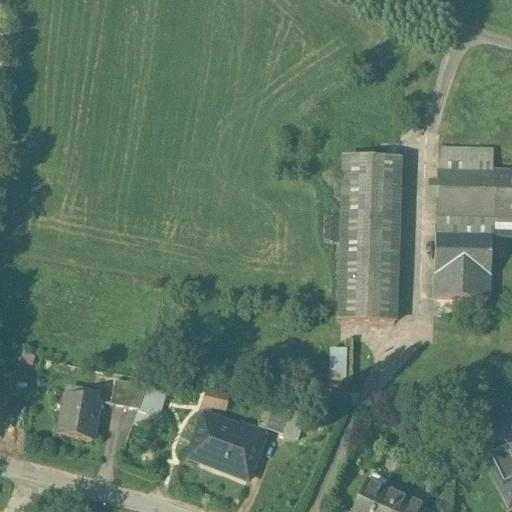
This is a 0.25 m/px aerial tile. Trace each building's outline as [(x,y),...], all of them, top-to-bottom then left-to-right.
[(437,172),(486,174),(487,154),(438,153),(437,172)] [(399,164),(343,165),(344,326),(401,325),(399,164)] [(436,217),(492,220),(511,220),(511,174),(486,174),(437,172),(436,217)] [(435,238),(491,239),(492,220),(436,217),(435,238)] [(434,277),(490,279),(491,239),(435,238),(434,277)] [(490,279),(434,277),(434,300),(489,302),(490,279)] [(350,381),(350,349),(331,349),(330,381),(350,381)] [(129,386),(114,384),(109,408),(125,411),(129,386)] [(145,389),(129,386),(125,411),(138,413),(145,389)] [(163,393),(145,389),(138,413),(154,417),(154,418),(156,418),(158,408),(162,394),(163,394),(163,393)] [(98,405),(64,399),(57,438),(91,444),(98,405)] [(292,413),(274,406),(265,432),(282,438),(292,413)] [(263,441),(203,418),(196,438),(203,441),(197,456),(226,467),(223,475),(247,484),(256,458),(254,457),(260,441),(262,442),(263,441)] [(511,423),(474,442),(485,463),(496,458),(507,479),(496,485),(506,505),(511,502),(511,423)] [(226,467),(197,456),(203,441),(196,438),(188,461),(223,475),(226,467)] [(257,457),(262,442),(260,441),(254,457),(257,457)] [(496,458),(485,463),(496,485),(507,479),(496,458)] [(424,511),(425,511),(366,486),(354,511),(424,511)]
